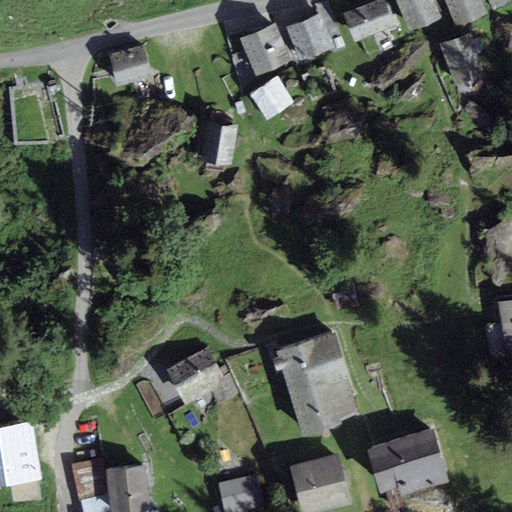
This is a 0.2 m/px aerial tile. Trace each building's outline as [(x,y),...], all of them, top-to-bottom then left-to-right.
[(354,43),(393,26),(382,0),(378,0),(343,15),(354,43)] [(434,0),(395,0),(409,31),(442,17),(434,0)] [(487,14),(481,0),(444,0),(456,27),(487,14)] [(488,0),(494,11),(511,3),(508,0),(488,0)] [(333,48),(320,14),(286,27),(299,61),(333,48)] [(291,62),(274,24),(239,40),(257,78),(291,62)] [(480,78),(465,36),(440,44),(455,86),(480,78)] [(117,87),(151,76),(142,46),(108,56),(117,87)] [(267,120),(292,101),(274,76),(248,96),(267,120)] [(231,166),(237,125),(208,121),(202,161),(231,166)] [(511,362),(511,300),(497,303),(508,364),(511,362)] [(282,370),(288,391),(346,374),(334,335),(276,352),(278,358),(273,359),(276,372),(282,370)] [(224,374),(210,346),(168,365),(185,402),(207,392),(213,406),(240,393),(229,371),(224,374)] [(358,414),(346,374),(288,391),(302,439),(342,427),(339,419),(358,414)] [(30,423),(0,427),(0,486),(38,481),(30,423)] [(449,482),(432,429),(367,449),(381,493),(398,488),(400,497),(449,482)] [(289,466),(301,511),(323,511),(351,505),(338,454),(289,466)] [(102,459),(71,464),(79,501),(108,494),(106,470),(102,459)] [(147,511),(150,511),(145,465),(106,470),(108,494),(110,511),(147,511)] [(257,474),(217,483),(223,511),(234,511),(264,505),(257,474)] [(110,511),(108,494),(79,501),(82,511),(110,511)]
